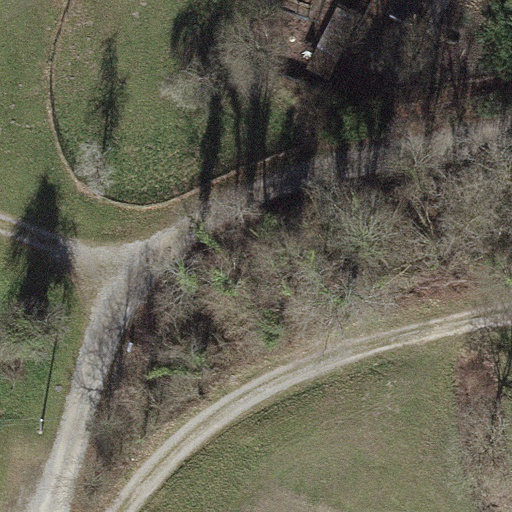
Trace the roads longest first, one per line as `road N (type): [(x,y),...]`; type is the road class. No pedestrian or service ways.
road 1 (track): [(123,511),(164,463),(220,417),(286,379),(360,350),(511,313)]
road 2 (track): [(134,276),(258,195),(356,164),(511,133)]
road 3 (track): [(134,276),(107,328),(54,511)]
road 4 (track): [(0,222),(134,276)]
